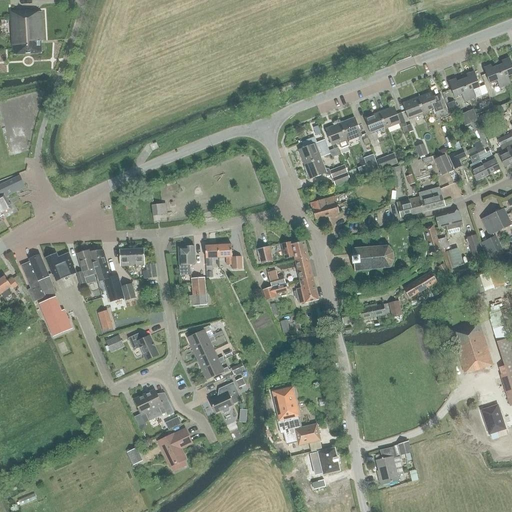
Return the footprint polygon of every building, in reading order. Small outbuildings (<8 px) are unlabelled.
[(13,55),(42,53),(41,41),(43,41),(42,12),(32,12),(32,10),(11,12),(13,55)] [(503,64),(497,66),(505,86),(511,84),(508,76),(511,74),(511,65),(509,58),(501,61),(503,64)] [(492,68),(491,65),(483,68),(489,83),(497,81),(500,88),(505,86),(497,66),(492,68)] [(462,80),(470,100),(471,99),(475,98),(476,98),(473,90),(480,87),(474,71),(466,74),(467,78),(462,80)] [(457,82),(456,78),(448,81),(454,97),(462,94),(465,102),(470,100),(462,80),(457,82)] [(484,85),(480,87),(479,88),(482,95),(487,93),(484,85)] [(417,98),(424,114),(434,110),(437,118),(448,114),(441,94),(434,97),(432,92),(417,98)] [(409,120),(424,114),(417,98),(403,103),(409,120)] [(451,115),(458,113),(454,101),(447,104),(451,115)] [(394,107),(379,112),(386,128),(386,129),(387,128),(400,123),(394,107)] [(473,109),(460,115),(465,126),(478,120),(473,109)] [(386,128),(379,112),(365,118),(369,128),(371,134),(386,129),(386,128)] [(492,122),(487,113),(480,116),(484,126),(492,122)] [(362,136),(355,118),(340,124),(346,140),(347,142),(362,136)] [(326,129),(332,146),(338,143),(340,148),(342,149),(349,146),(347,142),(346,140),(340,124),(326,129)] [(405,134),(409,133),(412,141),(407,128),(406,126),(402,128),(405,134)] [(303,148),(299,150),(304,165),(321,158),(330,154),(329,151),(325,140),(317,143),(314,137),(300,142),(303,148)] [(511,152),(505,137),(497,140),(501,146),(503,152),(498,154),(500,157),(505,167),(511,163),(511,152)] [(427,154),(423,144),(416,147),(419,157),(427,154)] [(329,151),(330,154),(331,157),(336,156),(340,154),(341,154),(339,147),(338,148),(333,149),(329,151)] [(483,147),(476,151),(488,175),(500,169),(495,159),(494,157),(489,159),(483,147)] [(448,155),(455,170),(462,166),(459,160),(466,157),(462,149),(455,152),(448,155)] [(476,181),(488,175),(476,151),(469,154),(472,160),(471,161),(474,166),(470,168),(471,170),(471,171),(476,181)] [(394,153),(377,160),(381,170),(398,164),(394,153)] [(373,154),(363,158),(366,164),(358,168),(361,176),(378,169),(373,154)] [(435,159),(442,176),(453,171),(445,155),(435,159)] [(350,179),(347,173),(345,166),(329,171),(329,169),(325,168),(321,158),(304,165),(307,172),(306,174),(308,178),(310,178),(310,179),(323,174),(331,176),(335,185),(350,179)] [(386,169),(388,177),(390,189),(398,188),(394,168),(386,169)] [(348,172),(351,179),(358,176),(355,169),(348,172)] [(0,216),(12,210),(6,197),(25,186),(20,175),(0,185),(0,216)] [(406,177),(409,185),(415,184),(412,175),(406,177)] [(442,195),(441,192),(440,188),(419,193),(423,212),(445,206),(442,195)] [(418,193),(420,197),(409,200),(413,214),(423,212),(419,193),(418,193)] [(315,220),(340,213),(337,205),(335,196),(311,203),(315,220)] [(400,218),(413,214),(409,200),(397,203),(400,218)] [(153,216),(163,215),(162,205),(152,206),(153,216)] [(511,225),(503,209),(482,220),(489,235),(511,225)] [(435,216),(438,228),(446,226),(447,231),(463,227),(460,213),(456,211),(435,216)] [(437,240),(433,225),(424,228),(430,253),(440,250),(443,257),(448,274),(451,273),(452,276),(459,273),(459,271),(456,261),(457,261),(453,250),(451,251),(448,240),(446,241),(445,237),(437,240)] [(476,235),(466,238),(474,259),(484,256),(476,235)] [(480,243),(486,256),(502,248),(496,235),(480,243)] [(285,259),(294,257),(295,260),(308,257),(305,241),(291,244),(290,242),(281,244),(285,259)] [(206,258),(206,266),(207,278),(213,278),(212,258),(219,258),(219,245),(205,246),(206,258)] [(219,245),(219,258),(226,257),(227,265),(232,265),(232,257),(231,245),(219,245)] [(190,265),(195,265),(194,247),(178,247),(179,265),(180,275),(190,275),(190,265)] [(261,264),(273,261),(269,247),(257,249),(261,264)] [(394,260),(393,253),(389,247),(352,249),(353,253),(353,257),(352,257),(353,264),(354,264),(354,267),(354,271),(390,268),(394,260)] [(144,249),(132,250),(120,250),(120,266),(145,265),(144,249)] [(95,269),(92,252),(90,252),(89,250),(77,254),(85,277),(97,274),(95,269)] [(132,285),(121,288),(118,275),(111,277),(103,251),(92,252),(95,269),(97,274),(102,272),(110,302),(124,298),(125,301),(136,298),(132,285)] [(69,253),(58,258),(57,254),(45,258),(53,275),(56,281),(77,273),(74,266),(69,253)] [(46,297),(56,292),(54,288),(43,262),(40,255),(29,259),(30,262),(21,266),(31,289),(28,290),(33,302),(38,300),(46,297)] [(308,257),(295,260),(300,281),(313,277),(308,257)] [(148,279),(157,277),(155,263),(146,265),(148,279)] [(438,268),(442,274),(447,270),(444,265),(438,268)] [(502,267),(492,270),(496,288),(506,286),(502,267)] [(76,273),(80,285),(85,283),(82,272),(76,273)] [(431,272),(417,280),(423,290),(436,282),(431,272)] [(1,294),(5,299),(11,295),(7,290),(12,287),(13,289),(17,286),(18,286),(13,279),(9,282),(5,276),(0,279),(0,292),(1,294)] [(283,276),(270,280),(272,288),(285,284),(283,276)] [(485,292),(479,276),(472,284),(475,295),(485,292)] [(313,277),(300,281),(301,288),(296,289),(300,304),(319,299),(313,277)] [(193,295),(194,306),(207,305),(206,295),(204,278),(192,279),(193,295)] [(423,290),(417,280),(403,288),(409,298),(423,290)] [(285,284),(272,288),(263,290),(266,301),(276,298),(275,294),(287,291),(285,284)] [(29,295),(24,285),(18,289),(17,289),(23,299),(29,295)] [(53,337),(72,329),(64,310),(62,311),(56,297),(39,304),(53,337)] [(393,320),(397,319),(401,319),(400,315),(402,315),(401,309),(403,308),(401,301),(389,304),(391,315),(392,314),(393,320)] [(361,320),(373,318),(386,315),(390,314),(387,304),(384,305),(383,304),(377,306),(377,304),(365,307),(365,308),(350,312),(349,308),(344,309),(345,313),(341,313),(343,324),(351,323),(352,324),(362,322),(361,320)] [(489,318),(493,329),(504,365),(498,367),(506,396),(510,407),(511,406),(511,349),(504,325),(498,305),(490,307),(492,312),(488,313),(490,318),(489,318)] [(76,331),(81,329),(76,318),(71,320),(76,331)] [(287,320),(280,321),(283,334),(290,332),(287,320)] [(111,322),(101,324),(103,332),(113,329),(111,322)] [(492,365),(479,323),(453,332),(457,345),(455,345),(464,373),(472,371),(473,372),(492,365)] [(13,335),(22,329),(18,324),(9,329),(13,335)] [(187,338),(192,348),(214,338),(213,336),(209,338),(206,332),(211,330),(209,326),(203,328),(204,330),(187,338)] [(128,338),(134,350),(140,347),(146,361),(159,355),(150,336),(144,339),(141,332),(128,338)] [(109,348),(122,342),(119,335),(106,341),(109,348)] [(215,340),(214,338),(192,348),(197,359),(214,351),(211,343),(215,340)] [(214,351),(197,359),(202,369),(224,359),(223,357),(218,359),(214,351)] [(312,354),(306,355),(308,364),(315,363),(312,354)] [(225,361),(224,359),(202,369),(207,380),(224,372),(224,374),(230,371),(228,367),(223,369),(220,363),(225,361)] [(294,361),(297,372),(305,370),(302,359),(294,361)] [(231,369),(234,374),(245,369),(242,364),(231,369)] [(236,381),(239,388),(246,385),(243,379),(246,377),(244,372),(235,376),(237,380),(236,381)] [(222,395),(209,401),(215,413),(222,410),(223,412),(225,413),(228,411),(229,409),(228,407),(233,404),(229,397),(238,393),(233,382),(219,389),(222,395)] [(281,434),(285,433),(287,445),(298,442),(298,446),(320,441),(319,434),(316,425),(301,428),(298,416),(300,416),(293,387),(272,392),(279,420),(277,421),(281,434)] [(155,389),(144,394),(152,410),(159,407),(162,415),(166,413),(167,416),(174,413),(168,400),(161,403),(155,389)] [(152,410),(144,394),(134,399),(140,412),(141,414),(134,417),(139,426),(145,423),(149,421),(145,414),(152,410)] [(505,429),(497,405),(481,411),(484,418),(483,418),(484,419),(485,422),(485,423),(489,434),(505,429)] [(160,424),(163,431),(171,427),(167,420),(160,424)] [(180,448),(191,443),(185,430),(174,436),(173,435),(159,442),(173,472),(186,466),(183,460),(185,459),(180,448)] [(393,457),(396,456),(411,454),(408,442),(394,446),(394,447),(380,450),(382,459),(376,461),(382,485),(399,481),(397,475),(393,458),(393,457)] [(334,447),(332,448),(317,451),(323,475),(340,471),(338,461),(337,457),(334,447)] [(127,452),(133,465),(143,461),(136,448),(127,452)] [(393,458),(397,475),(403,474),(399,457),(393,458)] [(324,480),(312,483),(314,490),(326,487),(324,480)] [(324,511),(320,494),(307,498),(310,511),(324,511)]
